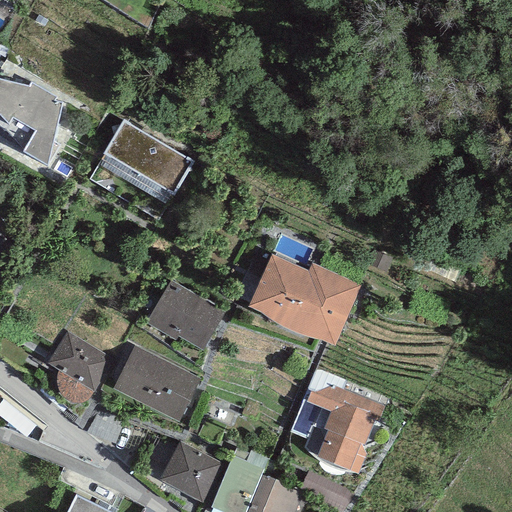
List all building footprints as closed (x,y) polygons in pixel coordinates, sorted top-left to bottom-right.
[(48,164),(62,101),(54,100),(57,96),(31,82),(28,86),(0,78),(0,135),(23,149),(48,164)] [(104,151),(174,194),(193,161),(123,118),(104,151)] [(360,285),(311,262),(308,269),(272,254),(249,303),(259,307),(263,311),(271,317),(284,323),(297,330),(310,334),(321,336),(334,343),(360,285)] [(178,334),(202,347),(225,311),(171,279),(146,321),(175,338),(178,334)] [(67,331),(47,362),(59,370),(58,372),(57,374),(56,378),(56,383),(58,387),(60,391),(61,394),(65,397),(69,400),(73,401),(78,402),(82,400),(86,399),(89,397),(92,393),(94,390),(113,359),(67,331)] [(114,387),(179,419),(199,377),(134,345),(114,387)] [(317,454),(358,472),(366,454),(363,447),(374,418),(377,420),(383,406),(332,385),(315,391),(310,390),(306,400),(330,411),(324,427),(328,428),(317,454)] [(20,434),(36,442),(45,426),(29,417),(20,434)] [(159,478),(202,501),(222,462),(180,440),(159,478)] [(210,505),(228,511),(243,511),(268,456),(251,449),(249,453),(236,448),(210,505)] [(351,494),(308,472),(301,485),(344,507),(351,494)] [(293,511),(303,489),(263,473),(246,511),(293,511)] [(66,511),(113,511),(76,493),(66,511)]
